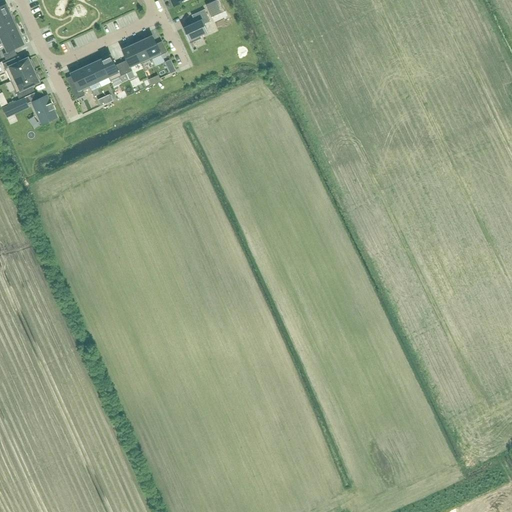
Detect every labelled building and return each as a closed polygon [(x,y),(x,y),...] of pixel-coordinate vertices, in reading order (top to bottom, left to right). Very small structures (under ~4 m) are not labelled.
[(0,19),(10,15),(6,5),(0,7),(0,19)] [(183,28),(190,44),(191,44),(191,43),(190,41),(194,40),(195,42),(201,39),(200,37),(208,33),(205,25),(210,22),(204,9),(192,15),(195,23),(183,28)] [(10,15),(0,19),(0,31),(15,25),(10,15)] [(19,35),(15,25),(0,31),(0,41),(1,43),(3,42),(19,35)] [(24,45),(19,35),(3,42),(8,52),(3,54),(6,60),(17,55),(14,49),(24,45)] [(153,37),(142,41),(150,58),(151,60),(161,55),(167,53),(162,42),(156,44),(153,37)] [(142,41),(133,45),(133,46),(140,62),(141,64),(151,60),(150,58),(142,41)] [(127,60),(121,63),(126,74),(132,71),(130,67),(140,62),(133,46),(122,50),(127,60)] [(111,56),(101,60),(108,77),(110,81),(126,74),(121,63),(116,66),(111,56)] [(16,58),(3,64),(11,81),(34,70),(33,69),(35,68),(31,60),(29,61),(28,59),(18,63),(16,58)] [(101,60),(91,65),(99,81),(108,77),(101,60)] [(91,65),(81,69),(89,86),(99,81),(91,65)] [(81,69),(71,74),(77,86),(71,89),(76,100),(85,96),(83,91),(90,88),(89,86),(81,69)] [(34,70),(11,81),(19,98),(31,92),(29,87),(39,82),(38,80),(40,79),(36,71),(34,72),(34,70)] [(47,96),(32,103),(42,124),(57,117),(53,110),(55,109),(52,103),(50,104),(47,96)] [(109,103),(106,97),(99,100),(101,106),(109,103)] [(10,105),(3,108),(7,118),(29,108),(28,105),(25,98),(10,105)]
